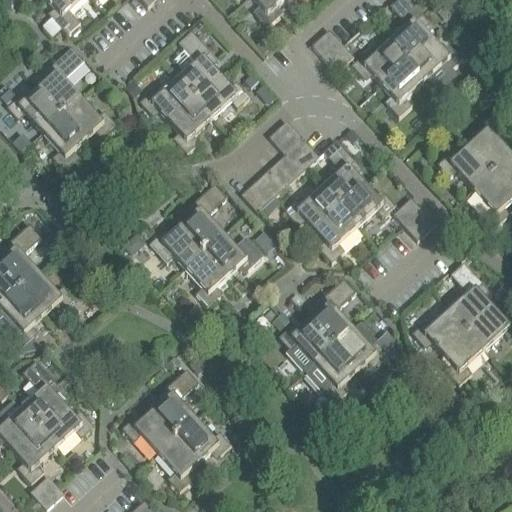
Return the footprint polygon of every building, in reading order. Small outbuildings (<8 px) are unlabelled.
[(0,0),(0,9),(11,12),(12,0),(0,0)] [(69,16),(86,0),(48,0),(45,3),(54,14),(48,19),(62,34),(75,23),(69,16)] [(148,12),(161,0),(143,0),(140,3),(148,12)] [(290,0),(250,0),(249,1),(259,12),(254,17),(268,33),(280,21),(274,14),(290,0)] [(423,34),(429,30),(404,2),(391,13),(408,33),(390,49),(398,58),(407,69),(433,46),(423,34)] [(320,61),(338,45),(330,36),(312,52),(320,61)] [(211,72),(217,66),(192,38),(179,50),(196,70),(178,86),(195,106),(221,83),(211,72)] [(268,41),(257,51),(265,59),(275,49),(268,41)] [(463,45),(457,50),(468,62),(474,57),(478,53),(467,41),(463,45)] [(345,54),(343,51),(338,45),(320,61),(328,70),(345,54)] [(448,51),(442,56),(433,46),(407,69),(416,80),(424,88),(444,71),(449,77),(462,66),(448,51)] [(407,69),(398,58),(390,49),(370,66),(365,60),(352,71),(366,87),(372,81),(381,92),(407,69)] [(336,78),(353,62),(345,54),(328,70),(336,78)] [(64,85),(83,68),(71,55),(43,80),(49,86),(39,95),(62,121),(81,104),(64,85)] [(424,88),(416,80),(407,69),(381,92),(390,103),(385,108),(398,123),(412,111),(406,105),(424,88)] [(253,93),(262,85),(256,79),(248,87),(253,93)] [(236,87),(230,93),(221,83),(195,106),(212,125),(231,108),(237,114),(250,103),(236,87)] [(142,94),(135,86),(133,88),(126,94),(129,98),(133,102),(142,94)] [(169,129),(195,106),(178,86),(159,103),(153,97),(140,108),(154,124),(160,118),(169,129)] [(42,139),(62,121),(39,95),(28,105),(23,100),(7,113),(19,126),(25,120),(42,139)] [(98,123),(81,104),(62,121),(85,147),(95,137),(101,143),(116,129),(105,117),(98,123)] [(193,141),(212,125),(195,106),(169,129),(179,140),(173,145),(186,160),(199,148),(193,141)] [(511,126),(511,123),(502,112),(474,137),(480,144),(469,153),(475,160),(492,179),(511,161),(495,142),(511,126)] [(74,156),(85,147),(62,121),(42,139),(59,158),(53,163),(67,179),(70,175),(78,182),(84,176),(74,167),(80,162),(74,156)] [(420,124),(414,130),(419,136),(426,130),(420,124)] [(277,152),(295,137),(287,128),(269,143),(277,152)] [(345,140),(350,146),(357,141),(351,135),(345,140)] [(285,161),(303,145),(295,137),(277,152),(285,161)] [(293,170),(311,154),(303,145),(285,161),(293,170)] [(356,181),(362,176),(337,147),(324,159),(341,178),(323,195),(331,204),(340,214),(365,191),(356,181)] [(492,179),(475,160),(469,153),(459,162),(453,157),(438,170),(449,183),(456,177),(473,196),(492,179)] [(301,178),(318,163),(311,154),(293,170),(301,178)] [(301,178),(293,170),(285,161),(276,169),(293,187),(301,178)] [(511,161),(492,179),(509,198),(511,201),(511,161)] [(284,195),(293,187),(276,169),(268,177),(284,195)] [(275,203),(284,195),(268,177),(259,185),(275,203)] [(511,207),(511,201),(509,198),(492,179),(473,196),(489,215),(484,221),(495,233),(510,220),(505,213),(511,207)] [(267,211),(275,203),(259,185),(250,193),(267,211)] [(207,222),(226,204),(214,191),(186,216),(192,222),(181,232),(204,258),(224,240),(207,222)] [(381,196),(375,202),(365,191),(340,214),(350,225),(357,234),(376,217),(382,223),(395,212),(381,196)] [(258,219),(267,211),(250,193),(241,201),(258,219)] [(340,214),(331,204),(323,195),(304,212),(298,206),(285,217),(299,233),(299,232),(305,227),(314,238),(340,214)] [(446,208),(452,214),(459,208),(454,201),(446,208)] [(275,204),(260,217),(265,222),(280,209),(275,204)] [(401,229),(419,213),(411,205),(393,221),(401,229)] [(409,238),(427,222),(419,213),(401,229),(409,238)] [(357,234),(350,225),(340,214),(314,238),(324,249),(318,253),(332,269),(344,257),(338,251),(357,234)] [(417,246),(435,231),(427,222),(409,238),(417,246)] [(22,261),(42,243),(30,231),(2,256),(8,262),(0,268),(0,274),(21,297),(40,280),(22,261)] [(185,275),(204,258),(181,232),(170,241),(166,236),(150,249),(162,262),(168,256),(185,275)] [(263,238),(254,246),(266,259),(275,251),(263,238)] [(137,240),(124,252),(132,260),(145,248),(137,240)] [(241,259),(226,242),(224,240),(204,258),(228,284),(238,274),(243,280),(259,266),(247,254),(241,259)] [(218,293),(228,284),(204,258),(185,275),(202,295),(196,300),(208,313),(223,299),(218,293)] [(483,303),(489,298),(464,270),(451,281),(468,301),(450,317),(467,337),(493,314),(483,303)] [(0,313),(1,315),(21,297),(0,274),(0,313)] [(63,293),(57,298),(40,280),(21,297),(44,323),(54,313),(60,319),(75,306),(63,293)] [(239,286),(234,290),(242,299),(247,295),(239,286)] [(321,317),(311,326),(334,352),(353,335),(336,316),(355,299),(344,286),(315,312),(321,317)] [(33,332),(44,323),(21,297),(1,315),(18,333),(12,339),(23,352),(38,338),(33,332)] [(364,311),(370,316),(373,313),(368,307),(364,311)] [(197,311),(188,319),(196,327),(207,323),(206,322),(197,311)] [(511,323),(508,319),(503,324),(493,314),(467,337),(484,356),(504,339),(509,346),(511,342),(511,323)] [(441,360),(467,337),(450,317),(431,335),(425,328),(412,340),(426,355),(432,350),(441,360)] [(250,325),(235,339),(247,352),(261,338),(250,325)] [(295,331),(280,344),(291,357),(289,359),(305,378),(314,370),(334,352),(311,326),(300,336),(295,331)] [(353,335),(334,352),(357,378),(368,369),(373,374),(388,360),(377,348),(360,329),(353,335)] [(466,373),(484,356),(467,337),(441,360),(451,371),(445,376),(459,391),(472,380),(466,373)] [(314,370),(305,378),(322,397),(325,395),(336,407),(352,394),(346,388),(357,378),(334,352),(314,370)] [(394,353),(388,359),(396,368),(402,362),(394,353)] [(198,364),(190,371),(191,372),(198,380),(206,373),(198,364)] [(56,401),(61,396),(36,368),(23,380),(40,398),(22,416),(39,435),(65,412),(56,401)] [(180,407),(198,389),(187,376),(159,402),(164,408),(154,417),(177,443),(196,425),(180,407)] [(81,417),(75,422),(65,412),(39,435),(57,454),(76,437),(82,444),(94,432),(81,417)] [(14,458),(39,435),(22,416),(3,433),(0,429),(0,451),(4,448),(14,458)] [(85,422),(90,428),(95,423),(90,417),(85,422)] [(158,460),(177,443),(154,417),(143,427),(137,421),(123,435),(134,447),(140,441),(158,460)] [(319,423),(317,425),(324,433),(333,426),(326,417),(319,423)] [(220,438),(213,444),(196,425),(177,443),(200,468),(211,459),(216,465),(231,451),(220,438)] [(38,472),(57,454),(39,435),(14,458),(23,469),(17,474),(31,489),(44,478),(38,472)] [(190,478),(200,468),(177,443),(158,460),(175,479),(168,485),(180,498),(195,484),(190,478)] [(245,459),(238,451),(232,456),(239,464),(245,459)] [(85,469),(75,458),(67,465),(77,476),(85,469)] [(64,500),(59,494),(48,483),(40,490),(56,508),(64,500)] [(43,511),(51,511),(56,508),(40,490),(31,498),(43,511)]
